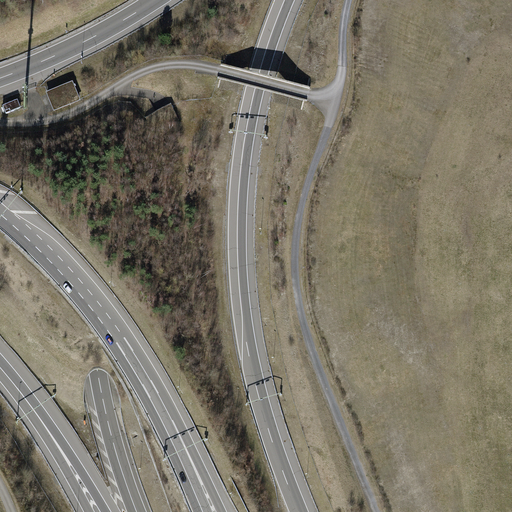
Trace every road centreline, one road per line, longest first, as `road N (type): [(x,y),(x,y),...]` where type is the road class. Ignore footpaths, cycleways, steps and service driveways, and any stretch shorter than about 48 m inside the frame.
road 1 (track): [(375,511),(311,351),(294,277),(306,188),(336,101),(349,0)]
road 2 (motorway): [(146,0),(98,134),(87,265),(104,406),(137,511)]
road 3 (motorway): [(299,511),(260,398),(242,247),(249,138),(289,0)]
road 4 (track): [(114,88),(152,68),(197,65),(336,101)]
road 5 (motorway): [(220,511),(121,349)]
road 6 (motorway): [(121,349),(53,264),(0,214)]
road 7 (motorway): [(198,511),(121,349)]
road 8 (motorway): [(0,79),(158,0)]
road 9 (track): [(0,121),(43,121),(114,88),(149,92),(161,104)]
road 10 (motorway): [(23,396),(105,511)]
road 11 (motorway): [(23,396),(88,511)]
